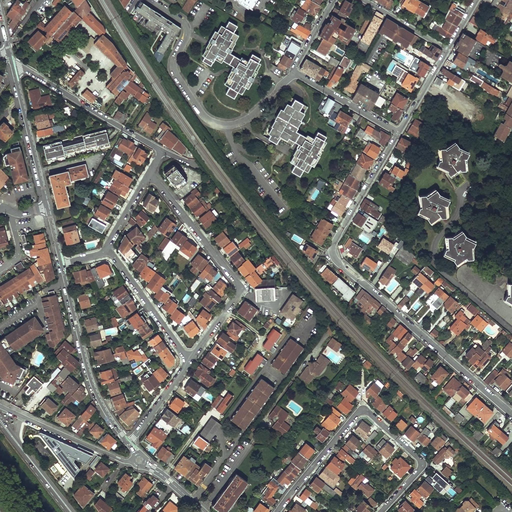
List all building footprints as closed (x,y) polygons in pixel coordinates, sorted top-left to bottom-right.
[(31,0),(29,4),(25,1),(22,4),(12,19),(8,25),(12,29),(26,10),(25,10),(29,4),(32,7),(36,0),(35,0),(31,0)] [(51,35),(83,0),(72,0),(73,0),(66,8),(64,5),(43,28),(47,31),(51,35)] [(90,8),(86,0),(83,0),(51,35),(60,42),(82,18),(102,36),(103,34),(107,31),(103,26),(92,16),(96,12),(95,9),(90,14),(88,12),(90,8)] [(195,1),(193,0),(187,0),(182,9),(188,13),(195,1)] [(321,6),(310,0),(305,0),(302,7),(315,15),(321,6)] [(393,1),(391,0),(388,0),(385,5),(384,8),(387,10),(393,1)] [(420,2),(417,0),(408,0),(405,6),(409,9),(414,11),(420,2)] [(493,0),(488,9),(490,11),(493,6),(492,5),(493,4),(497,7),(499,3),(500,0),(493,0)] [(511,0),(507,0),(504,6),(509,9),(502,20),(501,21),(503,23),(506,18),(511,6),(511,0)] [(18,3),(15,1),(6,15),(12,19),(22,4),(19,2),(18,3)] [(151,7),(140,1),(136,7),(132,14),(134,16),(133,17),(139,24),(151,7)] [(343,21),(351,8),(349,7),(351,3),(345,1),(339,10),(334,7),(331,14),(341,20),(343,21)] [(429,7),(420,2),(414,11),(419,14),(423,17),(428,9),(429,7)] [(448,10),(450,11),(461,17),(462,16),(463,14),(454,9),(456,5),(452,3),(448,10)] [(502,5),(499,3),(497,7),(496,8),(501,12),(500,18),(502,20),(509,9),(504,6),(502,5)] [(465,11),(456,5),(454,9),(463,14),(465,11)] [(306,13),(299,8),(292,19),(297,22),(299,19),(301,20),(303,17),(306,16),(304,15),(306,13)] [(381,15),(375,11),(372,18),(363,34),(360,39),(367,43),(383,15),(381,15)] [(450,11),(445,20),(456,26),(458,23),(461,17),(450,11)] [(331,43),(342,49),(355,29),(347,24),(344,28),(339,25),(341,20),(331,14),(328,18),(331,19),(329,22),(327,21),(318,35),(323,38),(331,43)] [(363,34),(372,18),(367,16),(359,31),(363,34)] [(481,21),(472,16),(469,22),(477,27),(481,21)] [(409,43),(414,34),(399,25),(386,17),(377,33),(395,44),(396,43),(406,49),(409,44),(409,43)] [(434,21),(433,23),(452,33),(453,31),(456,26),(445,20),(443,18),(441,21),(439,19),(437,22),(434,21)] [(236,26),(228,22),(225,28),(220,26),(216,33),(214,32),(205,49),(206,49),(202,56),(205,58),(203,62),(210,66),(215,59),(222,63),(223,60),(234,66),(228,77),(229,77),(225,84),(231,87),(227,94),(236,98),(239,92),(244,94),(248,87),(250,88),(259,71),(258,70),(261,63),(259,62),(261,58),(253,54),(249,61),(242,57),(241,60),(230,54),(235,43),(234,42),(238,35),(232,32),(236,26)] [(433,23),(432,22),(429,27),(449,39),(449,38),(452,33),(433,23)] [(306,39),(310,30),(309,30),(304,27),(299,24),(298,25),(295,30),(291,27),(290,30),(304,38),(306,39)] [(490,31),(483,26),(481,29),(494,37),(495,36),(489,33),(490,31)] [(495,38),(479,29),(476,33),(477,34),(475,38),(484,44),(487,39),(490,41),(488,43),(491,45),(495,38)] [(51,35),(47,31),(42,36),(37,31),(28,41),(37,49),(46,39),(47,40),(51,35)] [(475,40),(462,33),(458,40),(453,48),(465,55),(475,40)] [(118,96),(135,73),(127,66),(118,52),(120,51),(117,46),(115,47),(112,42),(103,34),(102,36),(99,39),(94,44),(118,65),(110,74),(113,76),(112,77),(112,78),(113,79),(106,87),(115,95),(116,94),(118,96)] [(418,36),(414,34),(409,43),(412,45),(418,36)] [(94,44),(99,39),(97,37),(94,40),(91,37),(84,44),(81,48),(87,53),(90,50),(90,49),(94,44)] [(324,55),(331,43),(323,38),(316,50),(324,55)] [(300,46),(292,40),(283,56),(289,61),(291,57),(293,58),(300,46)] [(434,64),(436,61),(419,50),(409,44),(406,49),(404,51),(409,54),(411,49),(414,51),(414,52),(427,60),(434,64)] [(419,50),(436,61),(440,53),(441,52),(441,50),(432,45),(429,50),(425,47),(426,47),(422,45),(419,50)] [(365,55),(355,49),(351,55),(361,61),(365,55)] [(468,58),(459,52),(452,63),(454,64),(466,71),(470,63),(474,65),(476,62),(468,57),(468,58)] [(339,60),(332,57),(328,63),(334,67),(335,67),(339,60)] [(326,70),(306,58),(300,69),(305,72),(316,79),(318,80),(322,74),(323,74),(326,70)] [(433,67),(420,59),(417,64),(420,66),(416,72),(422,76),(423,77),(427,70),(430,71),(433,67)] [(511,62),(508,60),(505,66),(500,63),(499,63),(498,64),(497,65),(498,67),(503,70),(499,76),(510,82),(511,79),(511,62)] [(369,67),(360,61),(344,88),(349,91),(354,94),(359,84),(356,83),(358,79),(356,78),(363,67),(368,69),(369,67)] [(340,62),(337,68),(326,85),(330,87),(333,82),(335,83),(343,69),(341,69),(344,64),(340,62)] [(414,75),(396,65),(391,73),(398,77),(396,80),(402,83),(401,85),(408,89),(408,90),(411,92),(415,85),(418,80),(419,80),(422,76),(416,72),(415,72),(414,75)] [(335,67),(334,67),(324,84),(326,85),(337,68),(335,67)] [(453,75),(442,68),(441,70),(439,73),(448,79),(445,83),(448,85),(451,87),(451,86),(459,91),(465,81),(454,75),(453,75)] [(85,74),(81,69),(69,82),(73,86),(85,74)] [(135,95),(139,88),(142,84),(141,82),(138,87),(132,82),(136,76),(135,73),(118,96),(115,100),(120,104),(124,98),(126,100),(131,92),(135,95)] [(469,80),(480,86),(483,81),(472,75),(469,80)] [(445,83),(436,78),(433,83),(439,86),(440,85),(442,87),(445,83)] [(500,92),(483,81),(480,86),(480,87),(485,90),(485,91),(492,95),(492,94),(496,97),(499,93),(500,92)] [(379,94),(360,83),(359,84),(354,94),(351,99),(362,106),(369,110),(373,103),(378,95),(379,94)] [(146,92),(139,88),(135,95),(147,104),(150,99),(144,95),(146,92)] [(51,104),(48,94),(40,96),(38,89),(30,90),(34,108),(51,104)] [(96,98),(87,90),(82,95),(92,103),(93,102),(94,104),(98,100),(96,99),(96,98)] [(406,99),(397,93),(391,102),(401,109),(404,102),(406,99)] [(385,99),(378,95),(373,103),(380,107),(385,99)] [(300,121),(308,108),(303,105),(291,99),(290,98),(283,111),(281,110),(271,127),(272,128),(268,134),(271,136),(268,140),(276,144),(279,139),(294,146),(296,142),(300,144),(294,156),(296,156),(292,163),(297,166),(294,173),(302,176),(305,171),(309,173),(313,166),(315,167),(325,150),(323,149),(327,142),(325,141),(327,137),(319,133),(315,140),(308,136),(307,138),(296,132),(302,122),(300,121)] [(334,110),(337,103),(333,101),(328,98),(326,102),(322,100),(317,108),(321,110),(322,109),(325,111),(324,112),(330,115),(334,110)] [(462,105),(454,100),(448,108),(456,113),(456,114),(460,118),(466,108),(470,111),(473,107),(465,101),(462,105)] [(391,102),(388,101),(387,103),(390,105),(389,107),(389,109),(393,111),(392,114),(393,114),(391,118),(396,121),(399,115),(402,110),(400,110),(401,109),(391,102)] [(509,127),(511,121),(511,101),(494,135),(503,141),(511,128),(509,127)] [(497,106),(505,111),(508,107),(500,102),(497,106)] [(336,130),(346,113),(341,111),(339,110),(342,106),(337,103),(334,110),(338,112),(334,119),(338,121),(334,128),(336,130)] [(54,117),(53,111),(35,116),(37,127),(50,125),(48,118),(54,117)] [(151,134),(157,123),(151,119),(153,115),(147,111),(138,126),(151,134)] [(119,120),(123,114),(119,112),(115,118),(119,120)] [(355,122),(359,115),(355,114),(353,118),(346,113),(336,130),(338,131),(342,124),(346,126),(351,119),(355,122)] [(365,119),(359,115),(355,122),(355,123),(357,126),(359,123),(362,125),(365,119)] [(424,124),(415,118),(407,132),(420,139),(420,137),(418,135),(424,124)] [(7,126),(2,122),(0,125),(0,137),(3,141),(11,133),(6,127),(7,126)] [(159,140),(181,154),(186,149),(179,140),(167,130),(169,127),(163,122),(160,126),(166,131),(159,140)] [(347,127),(346,126),(342,124),(338,131),(343,133),(347,127)] [(52,128),(52,127),(37,131),(38,136),(59,131),(58,127),(52,128)] [(100,147),(109,145),(105,129),(83,134),(83,138),(62,143),(62,140),(43,145),(47,160),(65,156),(65,153),(100,145),(100,147)] [(382,132),(381,131),(380,133),(374,130),(370,136),(379,143),(383,145),(389,136),(382,132)] [(417,145),(401,137),(398,142),(414,150),(417,145)] [(130,158),(136,146),(133,144),(134,142),(128,139),(127,141),(123,138),(118,147),(127,152),(125,157),(129,159),(130,158)] [(461,142),(458,138),(447,146),(446,144),(442,144),(442,153),(444,153),(444,158),(439,157),(438,161),(448,166),(447,168),(450,172),(457,167),(456,166),(460,164),(462,167),(465,167),(464,159),(463,159),(463,155),(469,154),(470,151),(460,145),(461,142)] [(379,148),(369,142),(367,147),(368,148),(365,152),(374,157),(377,151),(379,148)] [(414,150),(398,142),(396,147),(407,152),(403,159),(409,162),(413,155),(412,155),(414,150)] [(22,160),(18,144),(12,145),(13,148),(10,149),(10,153),(5,154),(2,157),(4,165),(11,164),(13,170),(10,171),(13,183),(27,179),(25,172),(24,172),(23,168),(20,168),(18,162),(20,162),(21,161),(22,160)] [(142,162),(146,154),(142,152),(143,150),(136,146),(130,158),(133,159),(132,161),(136,163),(138,160),(142,162)] [(356,163),(357,164),(365,169),(368,164),(370,165),(372,160),(362,153),(356,163)] [(88,177),(85,164),(67,169),(67,171),(50,176),(57,207),(69,204),(67,195),(68,195),(67,192),(66,191),(65,185),(70,184),(70,181),(88,177)] [(132,167),(127,164),(124,169),(129,172),(132,167)] [(357,164),(350,174),(359,180),(360,180),(363,175),(362,175),(365,169),(357,164)] [(176,189),(185,180),(172,166),(162,175),(176,189)] [(408,169),(404,168),(403,170),(400,169),(394,166),(391,171),(389,171),(388,174),(394,177),(398,179),(399,177),(403,179),(408,169)] [(0,188),(10,179),(0,169),(0,188)] [(133,179),(115,169),(111,177),(115,179),(129,187),(131,182),(133,179)] [(102,172),(100,170),(93,182),(96,183),(102,172)] [(394,177),(388,174),(385,172),(378,182),(391,190),(393,186),(390,184),(390,182),(394,177)] [(343,182),(344,183),(355,189),(358,185),(356,184),(359,180),(350,174),(349,174),(343,182)] [(129,187),(115,179),(109,191),(113,193),(114,192),(119,195),(120,193),(125,195),(127,192),(129,187)] [(323,182),(319,180),(314,186),(319,189),(323,182)] [(344,190),(342,194),(350,198),(350,199),(352,195),(355,189),(344,183),(341,188),(344,190)] [(191,208),(199,201),(196,197),(200,194),(195,189),(191,192),(193,193),(184,200),(187,203),(191,208)] [(436,192),(434,190),(424,196),(423,194),(419,194),(419,206),(417,207),(415,210),(424,215),(423,217),(426,221),(436,214),(437,217),(441,216),(441,205),(443,205),(444,200),(435,196),(436,192)] [(118,197),(108,192),(102,202),(112,208),(115,203),(118,197)] [(155,196),(149,193),(143,204),(147,207),(147,208),(148,209),(149,208),(153,210),(159,201),(157,200),(153,198),(155,196)] [(350,198),(342,194),(339,198),(337,197),(335,200),(336,201),(345,207),(348,203),(347,203),(350,198)] [(379,206),(365,198),(363,201),(360,207),(377,217),(380,213),(377,211),(379,206)] [(213,206),(211,203),(208,206),(203,200),(203,201),(201,200),(199,201),(191,208),(194,212),(197,216),(206,210),(207,211),(213,206)] [(345,207),(336,201),(330,210),(340,216),(343,211),(345,207)] [(151,220),(139,204),(137,207),(141,211),(139,214),(135,218),(145,226),(147,224),(149,224),(150,223),(151,222),(151,221),(151,220)] [(110,211),(100,205),(95,214),(104,219),(106,216),(107,216),(108,214),(110,211)] [(213,212),(211,209),(200,219),(203,223),(206,227),(212,223),(209,218),(211,216),(210,215),(213,212)] [(388,212),(384,210),(378,221),(383,224),(388,212)] [(368,216),(359,211),(353,221),(361,227),(363,224),(368,216)] [(378,223),(369,217),(366,222),(375,228),(378,223)] [(109,223),(100,218),(99,222),(92,218),(88,226),(101,233),(103,229),(105,226),(107,227),(109,223)] [(316,228),(327,234),(330,229),(332,225),(322,218),(316,228)] [(172,222),(166,219),(159,229),(168,236),(175,225),(172,222)] [(72,225),(71,221),(61,223),(66,244),(79,241),(78,237),(81,237),(78,228),(76,229),(75,225),(72,225)] [(184,227),(182,224),(177,231),(178,232),(171,241),(170,241),(164,249),(160,254),(165,260),(175,247),(177,248),(179,246),(180,247),(187,238),(183,235),(180,233),(184,227)] [(157,228),(155,225),(147,235),(150,239),(157,228)] [(230,241),(224,234),(231,228),(229,225),(222,231),(222,232),(215,238),(219,243),(222,247),(230,241)] [(132,230),(126,235),(133,244),(140,253),(142,250),(144,247),(140,243),(145,238),(136,227),(132,230)] [(327,234),(316,228),(310,237),(321,244),(324,239),(327,234)] [(465,232),(462,229),(452,236),(451,234),(447,234),(446,243),(448,243),(448,248),(443,247),(442,251),(453,256),(452,258),(455,262),(461,257),(461,256),(464,254),(466,257),(469,257),(469,249),(467,249),(467,245),(473,245),(474,241),(464,235),(465,232)] [(43,234),(34,236),(36,244),(34,245),(35,248),(30,249),(30,250),(30,253),(31,255),(32,257),(37,255),(39,262),(49,259),(43,234)] [(26,243),(24,235),(20,235),(23,244),(22,244),(23,248),(30,246),(29,242),(26,243)] [(133,244),(126,235),(121,242),(118,248),(125,256),(129,262),(135,253),(130,247),(133,244)] [(164,249),(170,241),(164,236),(158,245),(164,249)] [(356,257),(362,249),(351,242),(352,240),(349,238),(345,246),(347,247),(347,248),(349,250),(348,252),(356,257)] [(393,252),(399,243),(396,241),(394,245),(383,238),(377,246),(385,251),(386,249),(390,251),(390,250),(393,252)] [(193,245),(187,240),(183,246),(186,248),(184,251),(191,257),(197,248),(193,245)] [(249,242),(246,240),(239,245),(241,248),(249,242)] [(239,249),(232,241),(223,248),(226,253),(229,257),(239,249)] [(317,250),(306,244),(302,250),(309,254),(307,256),(312,259),(317,250)] [(415,256),(402,246),(395,255),(407,266),(411,260),(416,265),(419,261),(414,257),(415,256)] [(147,252),(142,250),(140,253),(138,256),(139,257),(133,265),(136,268),(140,271),(149,260),(144,256),(147,252)] [(242,263),(245,261),(238,252),(231,258),(234,262),(237,267),(242,263)] [(203,258),(198,254),(191,264),(193,265),(190,269),(195,273),(198,269),(201,271),(207,261),(203,258)] [(256,288),(274,287),(274,279),(261,280),(259,276),(275,262),(271,256),(255,269),(250,273),(245,277),(250,282),(254,288),(256,288)] [(377,264),(366,257),(361,265),(369,270),(371,268),(376,271),(382,262),(379,261),(377,264)] [(53,275),(49,259),(39,262),(39,266),(41,269),(44,269),(46,278),(48,281),(53,278),(52,276),(53,275)] [(250,273),(255,269),(247,259),(245,261),(242,263),(242,264),(238,268),(241,272),(244,276),(249,272),(250,273)] [(149,282),(156,272),(149,267),(152,263),(150,262),(151,261),(150,260),(146,265),(146,266),(139,275),(143,278),(149,282)] [(24,268),(20,262),(14,266),(18,272),(24,268)] [(108,265),(104,263),(97,266),(95,267),(91,268),(93,274),(97,273),(96,269),(98,269),(101,275),(102,279),(113,274),(111,268),(109,268),(108,265)] [(212,268),(208,264),(195,281),(200,285),(206,276),(211,280),(217,274),(213,270),(211,269),(212,268)] [(338,277),(324,264),(319,270),(322,272),(320,274),(331,284),(338,277)] [(44,280),(36,268),(34,265),(23,273),(18,277),(17,276),(12,280),(7,284),(6,283),(1,287),(0,287),(0,307),(8,303),(6,299),(8,298),(10,301),(13,299),(11,296),(13,295),(15,298),(19,296),(17,292),(19,291),(21,294),(24,292),(22,289),(24,288),(26,291),(30,289),(28,285),(30,284),(32,287),(35,285),(33,282),(36,281),(37,284),(44,280)] [(429,276),(433,272),(425,265),(420,271),(416,275),(412,280),(420,287),(420,286),(426,279),(422,275),(425,272),(429,276)] [(41,269),(39,266),(36,268),(44,280),(46,278),(44,269),(41,269)] [(395,271),(388,266),(379,280),(386,286),(394,275),(393,274),(395,271)] [(416,275),(420,271),(414,266),(411,270),(416,275)] [(94,278),(91,271),(85,272),(85,269),(73,272),(75,282),(80,282),(81,284),(88,282),(88,280),(94,278)] [(166,279),(157,272),(148,285),(152,289),(156,292),(166,279)] [(352,290),(338,277),(331,284),(343,294),(341,295),(345,298),(352,290)] [(434,286),(426,279),(420,286),(427,293),(434,286)] [(213,290),(208,284),(204,289),(206,292),(216,301),(218,302),(221,298),(220,297),(228,287),(223,282),(221,280),(213,290)] [(453,292),(455,289),(445,281),(442,284),(445,287),(446,286),(453,292)] [(127,293),(122,286),(113,292),(115,294),(111,297),(118,306),(130,298),(127,293)] [(444,300),(447,296),(441,291),(443,289),(440,286),(432,296),(435,300),(439,296),(444,300)] [(170,295),(161,287),(155,296),(160,299),(164,303),(170,295)] [(275,299),(274,287),(256,288),(256,294),(256,301),(275,299)] [(366,293),(362,289),(355,298),(363,305),(370,296),(366,293)] [(408,289),(405,294),(410,297),(413,292),(408,289)] [(214,304),(216,301),(206,292),(204,294),(206,296),(200,302),(208,310),(214,304)] [(91,298),(90,293),(78,296),(79,301),(81,306),(90,304),(89,299),(91,298)] [(182,300),(192,306),(196,298),(186,293),(182,300)] [(302,301),(293,294),(289,300),(290,301),(285,307),(284,306),(280,312),(288,318),(296,306),(298,307),(302,301)] [(451,312),(459,303),(457,300),(456,301),(451,297),(452,296),(450,294),(442,304),(451,312)] [(54,295),(49,296),(41,298),(43,305),(49,304),(50,306),(44,307),(47,322),(53,320),(54,322),(48,324),(50,333),(46,334),(49,347),(54,346),(61,339),(60,337),(63,336),(62,331),(64,331),(62,326),(64,325),(57,296),(55,297),(54,295)] [(380,304),(370,296),(363,305),(355,317),(365,328),(371,320),(364,314),(366,311),(368,313),(370,310),(369,309),(372,305),(377,309),(380,304)] [(405,303),(409,299),(406,296),(400,303),(403,306),(405,303)] [(134,303),(130,298),(118,306),(117,308),(122,315),(124,316),(137,307),(134,303)] [(177,304),(175,302),(176,300),(174,299),(172,301),(169,299),(163,307),(167,310),(171,312),(177,304)] [(258,309),(246,301),(243,306),(238,313),(250,320),(258,309)] [(409,306),(405,303),(403,306),(401,309),(404,312),(409,306)] [(476,314),(479,311),(471,304),(467,310),(474,316),(476,314)] [(385,309),(382,306),(377,312),(380,315),(385,309)] [(175,320),(179,323),(185,315),(176,308),(170,316),(175,320)] [(210,315),(202,309),(196,318),(199,323),(203,328),(204,330),(207,326),(204,324),(208,317),(210,315)] [(464,311),(461,309),(455,316),(458,319),(448,330),(453,334),(450,338),(453,340),(466,325),(462,322),(466,318),(462,314),(464,311)] [(489,323),(492,320),(480,310),(479,311),(476,314),(477,315),(470,322),(480,330),(486,323),(487,324),(489,323)] [(141,316),(138,312),(132,316),(137,324),(131,328),(132,330),(139,325),(138,325),(146,319),(145,317),(143,315),(141,316)] [(191,319),(187,313),(181,321),(184,324),(186,323),(187,325),(192,321),(191,319)] [(39,324),(34,316),(0,339),(0,373),(3,377),(18,385),(24,372),(26,373),(29,368),(23,365),(22,367),(14,363),(8,354),(14,350),(15,351),(42,332),(37,325),(39,324)] [(103,328),(102,324),(96,326),(94,318),(85,320),(88,330),(97,329),(98,330),(103,328)] [(394,320),(392,318),(386,325),(388,327),(391,327),(396,322),(394,320)] [(195,325),(192,321),(187,325),(184,327),(191,337),(196,333),(199,331),(195,325)] [(246,327),(237,321),(234,323),(232,322),(231,324),(227,329),(239,337),(246,327)] [(336,327),(329,321),(324,328),(330,334),(336,327)] [(148,327),(145,322),(139,325),(132,330),(130,330),(133,333),(137,330),(143,338),(151,332),(148,327)] [(404,329),(400,325),(395,330),(394,329),(391,332),(393,334),(386,341),(390,344),(388,347),(391,350),(393,348),(397,343),(396,342),(395,344),(392,340),(396,335),(401,340),(408,331),(404,329)] [(276,347),(274,346),(281,331),(272,327),(262,346),(274,352),(276,347)] [(434,328),(429,333),(435,338),(440,333),(434,328)] [(412,335),(408,331),(401,340),(399,341),(400,341),(393,349),(393,348),(391,350),(394,352),(396,350),(399,352),(397,353),(399,355),(397,357),(402,362),(413,351),(411,349),(405,355),(401,351),(407,344),(405,343),(412,335)] [(113,340),(112,334),(106,335),(107,339),(101,341),(98,332),(88,334),(92,346),(113,340)] [(229,337),(223,332),(220,337),(217,341),(223,346),(222,347),(228,351),(231,352),(235,345),(227,339),(229,337)] [(162,340),(157,334),(149,340),(153,346),(162,340)] [(341,343),(332,337),(327,343),(336,350),(341,343)] [(302,346),(290,338),(272,364),(284,372),(302,346)] [(473,364),(491,343),(492,342),(489,339),(488,341),(487,340),(480,348),(475,344),(465,355),(466,355),(465,356),(468,359),(473,364)] [(166,347),(162,340),(153,346),(156,349),(151,354),(152,356),(155,354),(166,347)] [(73,349),(64,341),(52,355),(54,357),(55,356),(61,362),(73,349)] [(222,347),(217,343),(214,347),(210,352),(221,359),(228,351),(222,347)] [(494,345),(491,343),(473,364),(469,368),(473,372),(478,365),(481,367),(490,357),(486,354),(494,345)] [(511,355),(511,345),(509,343),(502,351),(510,358),(511,355)] [(76,351),(75,347),(73,349),(61,362),(66,366),(63,369),(62,368),(46,387),(52,392),(79,363),(76,360),(77,359),(75,357),(74,358),(71,355),(76,351)] [(135,354),(131,347),(129,348),(125,351),(128,359),(135,354)] [(175,359),(166,347),(155,354),(156,357),(159,354),(168,367),(172,365),(174,363),(175,359)] [(415,348),(413,351),(402,362),(401,363),(408,369),(414,362),(411,360),(409,358),(411,356),(412,357),(416,353),(415,353),(418,351),(415,348)] [(125,351),(125,349),(116,352),(97,357),(99,363),(113,359),(113,356),(120,354),(122,361),(128,359),(125,351)] [(256,351),(244,368),(253,374),(261,362),(264,365),(268,359),(256,351)] [(218,359),(209,352),(206,357),(202,362),(210,368),(215,361),(217,362),(218,359)] [(329,359),(321,353),(316,361),(308,362),(309,366),(307,367),(300,376),(309,382),(314,375),(319,374),(329,359)] [(421,355),(414,362),(408,369),(411,371),(413,369),(414,370),(418,365),(426,371),(433,362),(429,359),(428,361),(421,355)] [(366,359),(362,363),(367,368),(372,364),(366,359)] [(210,371),(200,364),(197,367),(198,368),(197,371),(193,375),(207,385),(209,383),(211,384),(215,378),(207,373),(208,371),(209,372),(210,371)] [(167,374),(160,366),(153,372),(159,381),(164,377),(167,374)] [(443,369),(440,366),(431,377),(434,380),(431,383),(435,386),(438,383),(438,384),(447,374),(442,370),(443,369)] [(107,382),(113,380),(109,369),(100,372),(101,378),(100,379),(101,384),(105,383),(107,382)] [(505,372),(502,369),(495,376),(495,377),(496,378),(494,380),(504,389),(511,381),(503,374),(505,372)] [(149,376),(146,372),(143,374),(144,375),(140,378),(149,390),(158,383),(152,374),(149,376)] [(425,377),(419,372),(415,377),(421,382),(425,378),(425,377)] [(131,379),(129,374),(113,380),(107,382),(111,395),(120,391),(116,382),(120,380),(121,383),(131,379)] [(495,377),(495,376),(493,374),(492,375),(490,374),(484,381),(488,384),(495,377)] [(43,383),(34,375),(31,379),(26,384),(29,386),(25,391),(25,393),(26,393),(27,394),(29,394),(32,390),(35,392),(43,383)] [(79,384),(68,375),(60,384),(63,386),(65,388),(70,391),(64,397),(67,400),(68,399),(71,395),(72,393),(79,384)] [(428,381),(425,378),(421,382),(419,385),(421,388),(428,381)] [(462,385),(453,378),(443,389),(452,397),(462,385)] [(203,387),(191,379),(188,383),(185,389),(194,395),(196,391),(199,393),(203,387)] [(273,386),(262,379),(232,420),(243,428),(273,386)] [(342,383),(339,380),(334,387),(337,389),(342,383)] [(376,397),(381,389),(374,382),(366,390),(366,396),(368,398),(371,400),(375,396),(376,397)] [(359,391),(350,384),(341,394),(345,397),(346,398),(347,397),(351,401),(355,395),(359,391)] [(85,389),(80,385),(73,394),(72,393),(71,395),(76,399),(80,401),(86,395),(83,392),(85,389)] [(471,394),(462,385),(452,397),(457,402),(458,401),(462,405),(471,394)] [(442,391),(439,388),(432,396),(435,399),(441,393),(440,393),(442,391)] [(233,397),(228,393),(224,399),(219,395),(211,405),(221,413),(233,397)] [(114,411),(123,407),(132,403),(132,401),(125,403),(122,394),(110,399),(112,406),(114,411)] [(386,408),(388,405),(389,404),(378,395),(372,404),(377,407),(381,411),(384,407),(386,408)] [(184,402),(176,396),(169,406),(178,412),(184,402)] [(57,405),(47,397),(39,406),(45,411),(50,415),(57,405)] [(346,398),(345,397),(337,406),(346,413),(349,409),(353,405),(350,402),(351,402),(346,398)] [(484,405),(476,398),(467,408),(475,415),(476,415),(484,405)] [(94,406),(91,401),(89,404),(90,404),(81,415),(86,419),(94,409),(93,408),(94,406)] [(138,413),(131,405),(126,410),(123,407),(114,411),(128,424),(138,413)] [(289,414),(276,405),(269,414),(273,418),(272,420),(275,423),(272,426),(284,435),(291,426),(283,421),(289,414)] [(393,409),(388,405),(386,408),(384,407),(381,411),(383,414),(384,413),(387,416),(391,420),(397,414),(392,409),(393,409)] [(445,405),(442,408),(452,417),(454,414),(445,405)] [(484,405),(476,415),(484,422),(492,414),(486,409),(488,408),(484,405)] [(75,415),(66,408),(58,417),(67,425),(75,415)] [(184,421),(167,409),(161,417),(172,425),(178,430),(184,421)] [(340,419),(332,412),(321,424),(330,432),(337,423),(340,419)] [(418,418),(413,413),(409,419),(413,422),(414,420),(415,421),(418,418)] [(464,419),(458,413),(454,419),(459,424),(464,419)] [(86,419),(81,415),(72,426),(76,428),(78,429),(84,422),(86,423),(81,428),(84,431),(87,428),(90,424),(85,420),(86,419)] [(163,430),(166,433),(172,425),(161,417),(158,422),(165,427),(163,430)] [(222,424),(212,417),(204,427),(215,434),(222,424)] [(407,424),(400,418),(395,424),(399,427),(402,430),(407,424)] [(440,429),(431,420),(430,422),(435,428),(432,431),(436,434),(440,429)] [(369,427),(362,421),(354,430),(366,439),(371,433),(368,431),(371,428),(369,427)] [(500,425),(495,421),(487,430),(491,434),(489,437),(493,441),(495,438),(501,431),(497,428),(500,425)] [(92,422),(90,424),(87,428),(97,437),(103,430),(96,423),(95,424),(92,422)] [(154,446),(156,447),(162,440),(163,441),(164,440),(163,439),(167,433),(166,433),(163,430),(165,427),(158,422),(145,439),(154,446)] [(186,433),(190,427),(186,424),(181,430),(186,433)] [(329,432),(324,427),(322,430),(317,426),(314,430),(318,434),(316,437),(321,441),(326,435),(329,432)] [(416,438),(422,431),(419,428),(417,430),(411,426),(405,433),(408,435),(407,437),(408,438),(409,439),(410,438),(414,441),(416,438)] [(210,440),(215,434),(204,427),(200,433),(210,440)] [(430,432),(425,427),(422,431),(416,438),(418,440),(418,439),(421,442),(425,445),(430,440),(427,437),(428,436),(427,435),(430,432)] [(378,433),(375,430),(364,442),(368,445),(368,444),(378,433)] [(508,438),(501,431),(495,438),(503,444),(508,438)] [(38,434),(72,478),(79,470),(72,461),(74,459),(85,464),(93,454),(77,446),(76,448),(40,432),(39,432),(38,432),(38,434)] [(448,438),(441,432),(431,443),(435,446),(438,449),(448,438)] [(480,432),(479,433),(475,438),(478,441),(484,435),(480,432)] [(115,440),(106,433),(103,436),(102,436),(99,440),(109,448),(115,440)] [(213,445),(198,435),(194,441),(194,442),(193,444),(197,447),(199,445),(208,451),(213,445)] [(360,441),(353,435),(350,438),(345,443),(353,450),(360,441)] [(387,442),(384,439),(377,447),(380,450),(387,442)] [(390,443),(388,441),(387,442),(380,450),(379,451),(387,458),(390,455),(389,454),(394,449),(390,445),(391,444),(390,443)] [(460,448),(454,442),(450,447),(449,446),(445,449),(443,447),(432,459),(436,463),(442,457),(444,458),(449,456),(451,455),(452,455),(455,451),(458,450),(460,448)] [(314,449),(306,443),(298,452),(307,458),(312,451),(314,449)] [(354,452),(345,444),(343,447),(341,448),(338,452),(339,452),(336,455),(342,460),(345,457),(351,462),(358,454),(354,451),(354,452)] [(373,448),(368,444),(368,445),(359,455),(361,457),(364,453),(372,459),(378,453),(373,448)] [(157,455),(168,463),(174,455),(169,451),(171,449),(167,446),(165,449),(162,447),(157,455)] [(502,453),(497,447),(491,452),(497,458),(502,453)] [(304,462),(307,458),(298,452),(293,458),(287,453),(285,456),(299,468),(304,462)] [(189,459),(184,456),(175,468),(185,475),(186,474),(194,463),(196,460),(191,457),(189,459)] [(299,468),(285,456),(278,464),(281,466),(284,461),(289,465),(284,470),(293,477),(297,472),(300,468),(299,468)] [(344,463),(334,456),(331,460),(327,465),(337,473),(344,463)] [(410,466),(400,458),(398,460),(396,458),(392,463),(393,465),(391,468),(400,476),(404,472),(410,466)] [(197,465),(194,463),(186,474),(189,476),(188,477),(195,482),(196,481),(199,483),(203,478),(202,477),(206,471),(207,472),(212,466),(205,461),(201,467),(197,465)] [(109,469),(100,462),(93,470),(102,478),(109,469)] [(336,474),(326,466),(323,470),(319,475),(332,486),(333,485),(336,480),(337,481),(340,477),(336,474)] [(452,471),(446,466),(441,472),(447,477),(452,471)] [(95,474),(89,469),(84,476),(90,481),(95,474)] [(293,477),(284,470),(278,477),(277,476),(276,477),(277,478),(276,479),(279,482),(282,485),(285,481),(287,483),(289,481),(293,477)] [(448,482),(436,470),(431,475),(437,480),(433,484),(440,491),(448,482)] [(130,477),(125,473),(116,483),(122,488),(120,490),(124,493),(125,491),(126,491),(132,483),(128,480),(130,477)] [(351,485),(359,475),(356,473),(348,483),(351,485)] [(369,480),(361,473),(352,485),(359,491),(360,489),(368,497),(372,493),(374,490),(366,483),(369,480)] [(213,505),(223,511),(224,511),(248,482),(236,474),(233,479),(232,478),(230,481),(231,481),(221,495),(220,494),(217,497),(218,498),(213,505)] [(147,494),(146,493),(153,485),(143,477),(136,486),(139,489),(136,493),(140,497),(141,496),(143,498),(147,494)] [(330,488),(315,477),(313,480),(309,485),(318,491),(320,488),(334,499),(338,494),(330,488)] [(278,486),(270,480),(267,485),(262,493),(265,494),(263,497),(271,504),(275,500),(271,496),(277,488),(278,486)] [(433,488),(424,480),(417,489),(426,497),(433,488)] [(72,496),(82,508),(93,494),(82,485),(72,496)] [(344,493),(333,485),(332,486),(330,488),(338,494),(341,496),(344,493)] [(310,491),(306,488),(303,492),(300,497),(304,500),(303,501),(315,509),(317,506),(314,503),(313,503),(311,502),(313,499),(307,496),(310,491)] [(421,495),(414,489),(410,493),(413,496),(411,499),(419,507),(427,499),(422,494),(421,495)] [(119,505),(124,499),(116,492),(111,498),(119,505)] [(146,511),(158,499),(153,495),(150,498),(149,497),(144,503),(145,504),(137,511),(146,511)] [(377,503),(371,497),(368,501),(374,507),(377,503)] [(93,505),(98,511),(108,511),(112,509),(99,498),(93,505)] [(475,508),(478,505),(471,498),(468,500),(465,500),(463,502),(463,504),(459,507),(457,507),(455,510),(455,511),(472,511),(473,511),(472,510),(474,507),(475,508)] [(413,511),(415,510),(405,500),(402,505),(398,509),(401,511),(413,511)] [(369,511),(373,509),(364,501),(356,509),(359,511),(369,511)] [(162,511),(175,511),(178,509),(170,502),(162,511)] [(265,511),(267,509),(259,502),(253,511),(254,511),(265,511)]
